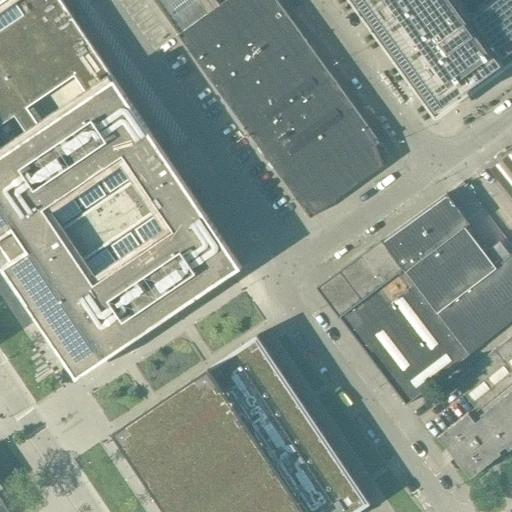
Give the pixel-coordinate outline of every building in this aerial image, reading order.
[(61,0),(0,0),(0,246),(10,261),(2,267),(77,379),(242,268),(161,147),(61,0)] [(153,0),(178,35),(226,0),(153,0)] [(380,142),(276,0),(226,0),(178,35),(311,218),(384,165),(376,145),(380,142)] [(511,0),(360,0),(440,109),(511,57),(511,0)] [(511,151),(489,169),(511,198),(511,151)] [(447,193),(383,239),(382,241),(468,355),(511,319),(511,254),(495,267),(465,227),(470,224),(447,193)] [(382,241),(317,287),(406,405),(468,355),(382,241)] [(113,432),(167,511),(356,511),(371,503),(257,334),(113,432)] [(501,453),(500,451),(506,446),(509,450),(511,448),(511,335),(454,382),(482,417),(476,422),(469,412),(438,437),(471,478),(501,453)]
